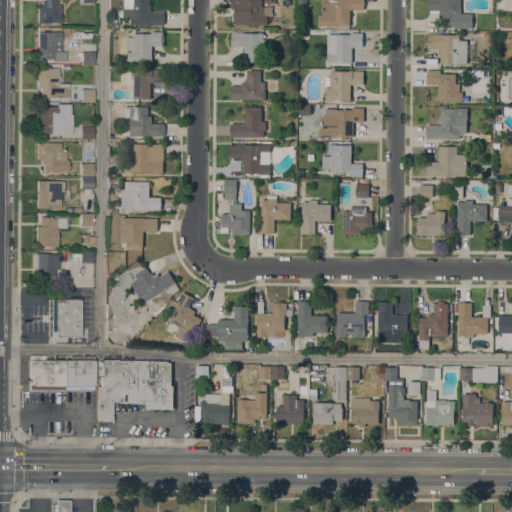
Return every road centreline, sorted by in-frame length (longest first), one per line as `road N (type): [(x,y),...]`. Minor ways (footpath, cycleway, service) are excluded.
road 1 (primary): [(113,468),(479,470)]
road 2 (residential): [(511,270),(226,272),(204,265)]
road 3 (residential): [(393,270),(396,0)]
road 4 (residential): [(204,265),(191,238),(198,0)]
